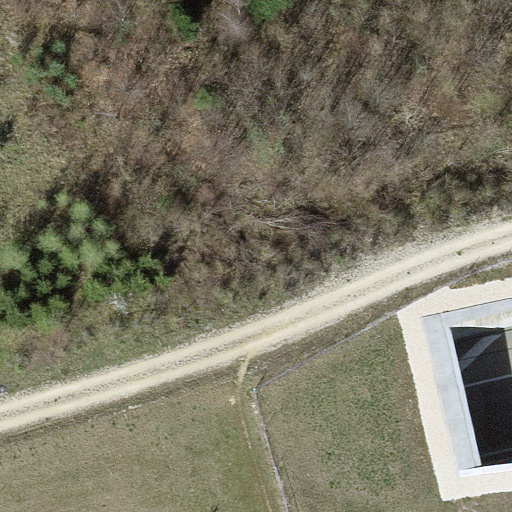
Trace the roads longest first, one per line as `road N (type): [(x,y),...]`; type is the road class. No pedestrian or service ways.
road 1 (track): [(0,422),(511,235)]
road 2 (motorway): [(511,400),(36,511)]
